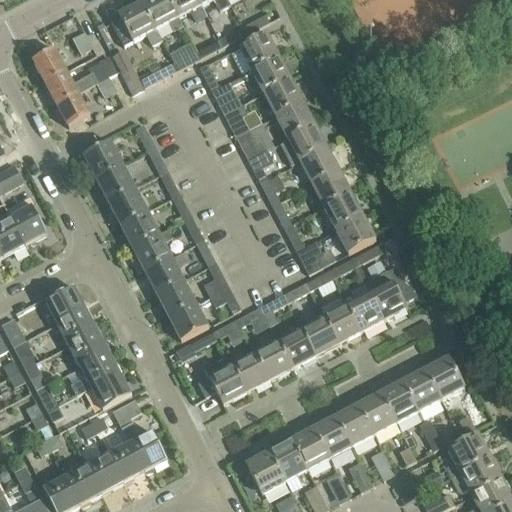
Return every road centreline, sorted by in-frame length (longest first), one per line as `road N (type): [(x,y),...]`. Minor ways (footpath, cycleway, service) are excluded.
road 1 (residential): [(215,488),(93,260)]
road 2 (residential): [(93,260),(0,83)]
